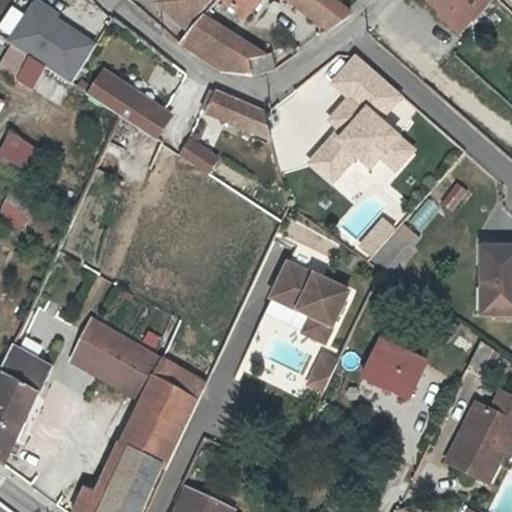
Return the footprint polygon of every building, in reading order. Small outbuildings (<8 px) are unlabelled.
[(61,15),(37,0),(34,0),(7,42),(32,58),(48,69),(70,83),(96,45),(58,20),(61,15)] [(162,0),(159,4),(190,29),(213,0),(162,0)] [(351,14),(346,10),(333,0),(218,0),(243,21),(260,0),(297,0),(332,29),(351,14)] [(472,19),(453,1),(453,0),(427,0),(443,13),(441,16),(460,32),(472,19)] [(279,67),(292,57),(284,49),(265,57),(202,18),(182,43),(226,72),(249,77),(279,67)] [(359,54),(339,77),(355,92),(353,94),(333,117),(343,126),(346,128),(340,135),(337,133),(323,149),(344,167),(358,152),(372,165),(382,154),(397,167),(414,148),(380,118),(402,92),(359,54)] [(32,58),(20,80),(37,91),(48,69),(32,58)] [(167,112),(107,73),(92,97),(121,116),(121,114),(153,134),(167,112)] [(336,80),(353,94),(355,92),(339,77),(336,80)] [(203,111),(211,114),(275,143),(267,114),(213,90),(203,111)] [(0,119),(9,101),(0,96),(0,119)] [(343,126),(337,133),(340,135),(346,128),(343,126)] [(53,159),(18,136),(0,162),(0,165),(34,188),(53,159)] [(213,155),(187,139),(178,153),(204,170),(213,155)] [(344,167),(323,149),(312,161),(333,179),(344,167)] [(7,195),(0,207),(0,222),(13,230),(27,206),(7,195)] [(367,238),(379,248),(390,236),(394,231),(382,221),(367,238)] [(373,256),(369,260),(380,269),(401,246),(390,236),(379,248),(373,256)] [(367,238),(361,245),(373,256),(379,248),(367,238)] [(488,314),(511,315),(511,248),(486,246),(483,288),(489,289),(488,314)] [(305,333),(325,343),(349,292),(290,264),(274,299),(312,317),(305,333)] [(92,315),(76,352),(148,392),(166,357),(92,315)] [(384,339),(367,376),(410,396),(427,360),(384,339)] [(484,374),(490,347),(475,344),(469,371),(484,374)] [(51,367),(12,347),(0,372),(0,377),(6,381),(0,394),(0,462),(6,466),(51,367)] [(321,351),(303,384),(320,393),(338,361),(321,351)] [(165,467),(185,426),(208,380),(166,357),(148,392),(122,444),(132,449),(165,467)] [(493,483),(507,453),(504,452),(511,436),(511,396),(503,392),(493,412),(480,405),(470,424),(474,426),(469,435),(466,433),(451,463),(493,483)] [(100,511),(132,449),(122,444),(98,494),(87,487),(74,511),(100,511)] [(142,511),(165,467),(132,449),(100,511),(142,511)] [(235,511),(237,508),(188,488),(178,511),(235,511)]
